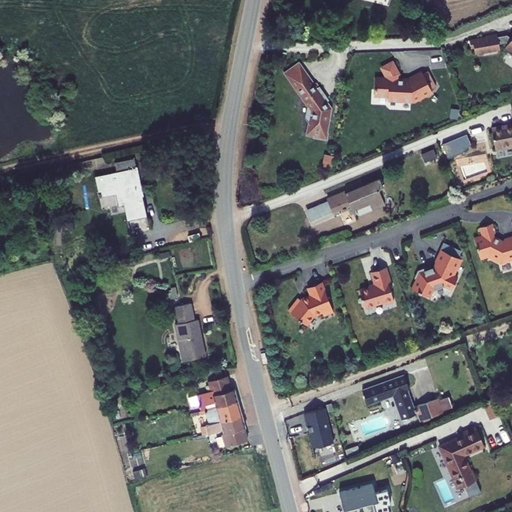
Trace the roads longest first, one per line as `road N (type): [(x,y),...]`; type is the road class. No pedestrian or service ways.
road 1 (secondary): [(236,287),(223,171),(253,0)]
road 2 (secondary): [(290,511),(236,287)]
road 3 (residential): [(236,287),(450,209)]
